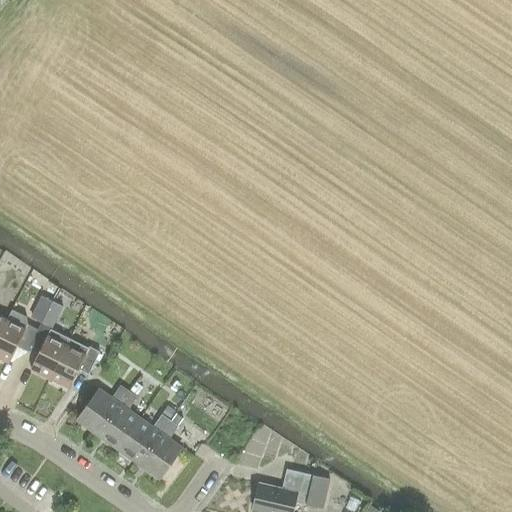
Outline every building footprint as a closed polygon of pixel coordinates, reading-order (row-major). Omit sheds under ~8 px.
[(52,329),(53,328),(63,307),(52,301),(45,315),(42,323),(38,329),(39,330),(31,346),(40,350),(31,369),(51,379),(70,339),(52,329)] [(35,310),(31,317),(32,317),(41,322),(42,323),(45,315),(44,315),(35,310)] [(27,352),(31,346),(39,330),(38,329),(28,324),(27,318),(13,311),(8,320),(7,320),(0,333),(0,358),(10,363),(27,352)] [(89,348),(70,339),(51,379),(70,388),(79,369),(89,374),(101,352),(90,346),(89,348)] [(136,384),(130,392),(137,397),(143,388),(136,384)] [(99,434),(129,391),(121,385),(111,399),(98,390),(78,419),(99,434)] [(99,434),(119,449),(140,419),(127,410),(137,397),(130,392),(129,391),(99,434)] [(225,415),(212,405),(201,421),(214,430),(225,415)] [(187,417),(180,412),(173,421),(179,426),(187,417)] [(140,419),(119,449),(140,463),(170,420),(162,415),(153,428),(140,419)] [(170,420),(140,463),(161,478),(182,449),(169,440),(178,426),(170,420)] [(331,479),(287,469),(285,477),(283,489),(259,483),(253,510),(262,511),(293,511),(296,502),(324,509),(331,479)]
